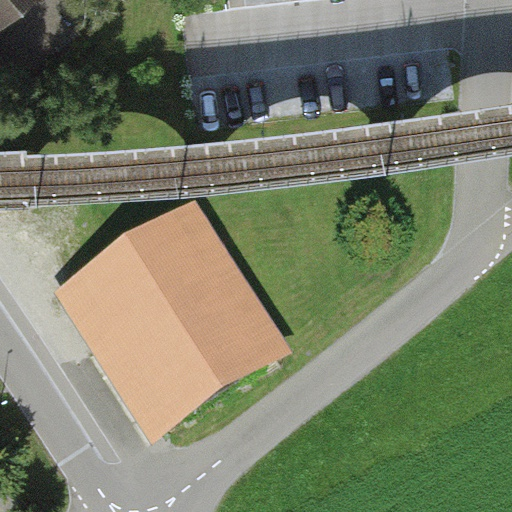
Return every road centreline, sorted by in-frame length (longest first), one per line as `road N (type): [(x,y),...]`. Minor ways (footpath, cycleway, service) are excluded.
road 1 (residential): [(164,511),(511,224)]
road 2 (unclassified): [(0,336),(123,511)]
